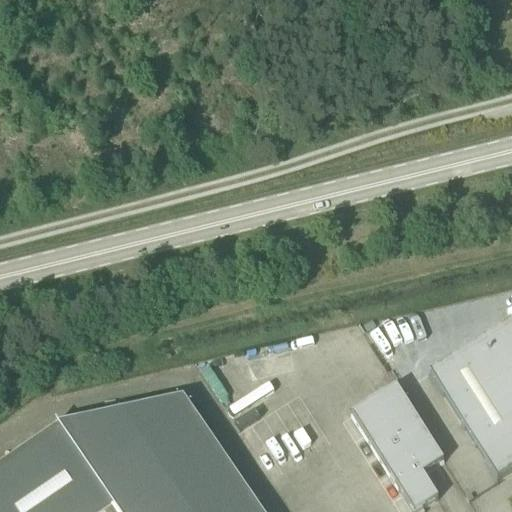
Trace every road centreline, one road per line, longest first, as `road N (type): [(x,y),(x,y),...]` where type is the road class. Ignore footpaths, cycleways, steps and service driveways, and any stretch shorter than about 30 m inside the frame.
road 1 (track): [(511,246),(120,341),(43,376),(0,408)]
road 2 (unclassified): [(511,101),(0,242)]
road 3 (primary): [(0,275),(511,147)]
road 4 (track): [(67,0),(142,116)]
